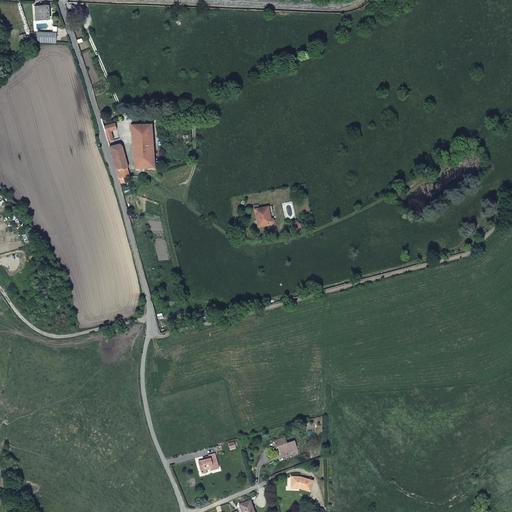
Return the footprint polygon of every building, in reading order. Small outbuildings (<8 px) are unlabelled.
[(35,8),(35,21),(49,20),(48,7),(35,8)] [(33,42),(55,44),(56,33),(37,32),(37,35),(31,35),(33,42)] [(25,34),(18,36),(22,46),(28,44),(25,34)] [(109,142),(116,140),(113,130),(117,129),(116,124),(105,127),(109,142)] [(155,167),(153,125),(132,126),(135,168),(155,167)] [(110,146),(120,179),(125,179),(124,171),(128,166),(123,147),(118,144),(110,146)] [(274,218),(272,217),(271,217),(269,206),(255,209),(258,226),(274,223),(275,223),(275,222),(275,221),(275,220),(275,219),(274,218)] [(279,454),(285,452),(285,453),(297,449),(293,440),(277,446),(279,454)] [(218,468),(213,454),(207,456),(207,457),(208,459),(204,460),(197,462),(199,471),(204,470),(209,469),(209,471),(218,468)] [(291,486),(299,486),(299,488),(310,491),(313,481),(303,478),(300,477),(291,476),(291,486)] [(253,511),(250,501),(239,505),(241,511),(253,511)]
